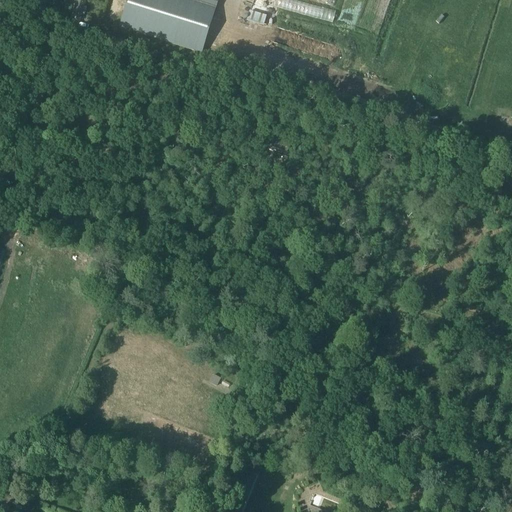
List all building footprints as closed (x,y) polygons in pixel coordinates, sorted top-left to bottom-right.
[(86,0),(77,0),(71,19),(80,22),(83,13),(85,14),(87,8),(85,7),(86,0)] [(155,0),(214,17),(219,0),(155,0)] [(267,16),(250,11),(247,21),(264,26),(267,16)] [(291,145),(271,138),(267,146),(288,153),(291,145)] [(209,384),(217,388),(221,379),(213,375),(209,384)] [(240,480),(234,478),(221,508),(231,511),(242,511),(256,477),(244,472),(240,480)]
